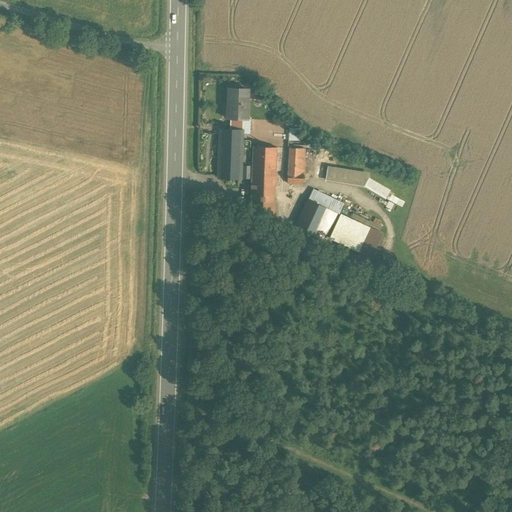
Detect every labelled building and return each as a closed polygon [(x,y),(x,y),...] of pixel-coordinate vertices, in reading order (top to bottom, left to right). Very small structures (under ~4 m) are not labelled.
[(247,90),(229,89),(229,94),(228,94),(227,103),(229,103),(229,118),(227,118),(227,119),(230,119),(242,119),(247,119),(248,95),(247,95),(247,90)] [(242,131),(242,119),(230,119),(230,130),(242,131)] [(247,119),(242,119),(242,131),(250,132),(250,119),(247,119)] [(300,129),(289,129),(288,141),(299,141),(300,129)] [(242,131),(230,130),(220,130),(218,177),(240,178),(242,131)] [(277,148),(253,147),(250,206),(274,216),(277,148)] [(305,149),(290,148),(289,173),(303,174),(305,149)] [(327,167),(325,182),(363,187),(384,200),(390,191),(368,178),(369,173),(327,167)] [(303,184),(303,174),(289,173),(287,173),(287,183),(303,184)] [(313,190),(308,200),(339,214),(344,204),(313,190)] [(339,214),(308,200),(296,226),(326,241),(339,214)] [(330,238),(359,251),(370,228),(341,214),(330,238)] [(370,228),(359,251),(371,257),(382,234),(370,228)]
